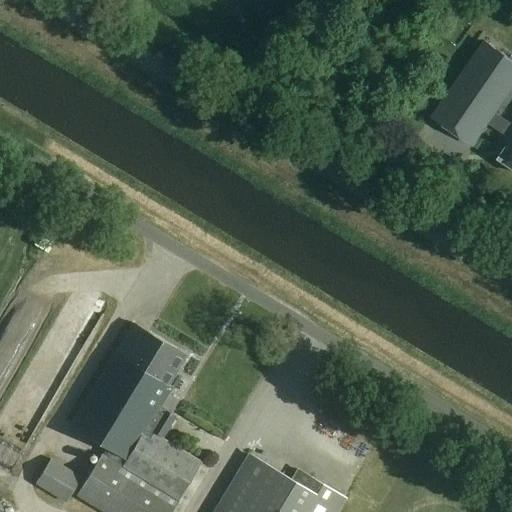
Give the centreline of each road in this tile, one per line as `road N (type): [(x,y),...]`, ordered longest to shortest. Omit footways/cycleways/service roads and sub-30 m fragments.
road 1 (unclassified): [(511,448),(0,141)]
road 2 (tertiary): [(511,276),(49,0)]
road 3 (track): [(221,103),(312,0)]
